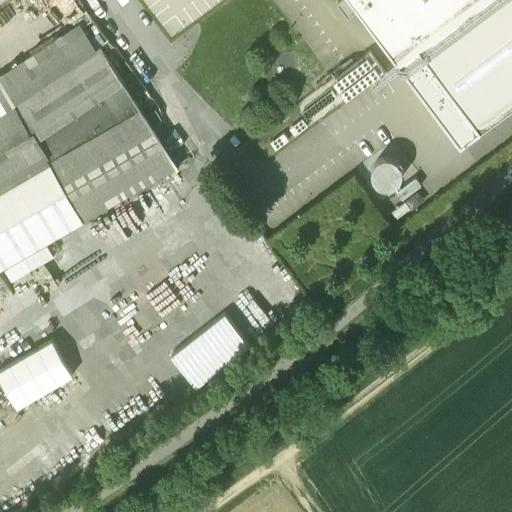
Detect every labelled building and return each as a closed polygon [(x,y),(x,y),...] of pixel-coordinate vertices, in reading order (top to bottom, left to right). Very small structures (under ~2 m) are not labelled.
[(144,0),(175,40),(227,0),(144,0)] [(478,0),(353,0),(398,60),(478,0)] [(511,0),(478,0),(398,60),(461,144),(511,105),(511,0)] [(0,271),(177,171),(88,24),(0,76),(0,271)] [(333,78),(252,138),(267,158),(348,98),(333,78)] [(373,179),(377,184),(382,187),(388,188),(394,186),(399,182),(402,177),(402,171),(401,166),(397,161),(393,158),(387,157),(381,158),(376,162),(373,167),(372,173),(373,179)] [(415,178),(396,192),(402,200),(421,186),(415,178)] [(0,364),(0,372),(15,404),(74,375),(56,338),(0,364)]
